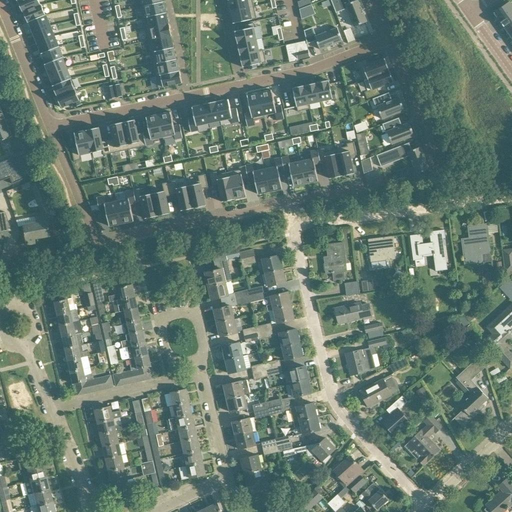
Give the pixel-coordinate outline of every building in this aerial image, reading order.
[(23,12),(40,5),(40,4),(38,0),(21,0),(18,2),(23,12)] [(227,0),(230,12),(254,6),(252,0),(227,0)] [(309,0),(297,0),(299,9),(312,4),(309,0)] [(348,0),(330,0),(336,13),(347,9),(354,27),(367,22),(358,0),(356,0),(350,3),(348,0)] [(142,18),(166,13),(163,1),(163,2),(142,7),(141,6),(140,6),(142,18)] [(511,5),(509,1),(494,13),(500,22),(511,13),(511,5)] [(41,4),(40,4),(40,5),(23,12),(28,23),(28,22),(45,15),(41,4)] [(312,5),(299,9),(301,19),(315,14),(312,5)] [(257,19),(254,6),(230,12),(233,24),(257,19)] [(166,13),(142,18),(145,29),(168,24),(166,13)] [(511,13),(500,22),(507,31),(511,26),(511,13)] [(28,22),(33,33),(50,25),(46,14),(45,15),(28,22)] [(171,36),(172,36),(169,24),(168,24),(145,29),(147,41),(171,36)] [(237,43),(256,39),(253,24),(245,25),(246,29),(235,31),(237,43)] [(33,33),(37,43),(55,36),(50,25),(33,33)] [(312,27),(304,30),(307,44),(316,41),(320,50),(342,41),(337,28),(316,36),(312,27)] [(37,43),(41,54),(59,46),(55,36),(37,43)] [(150,53),(173,48),(171,36),(147,41),(150,53)] [(237,43),(240,55),(259,51),(256,39),(237,43)] [(63,57),(63,58),(63,57),(59,46),(41,54),(45,64),(63,57)] [(173,48),(150,53),(152,64),(176,59),(173,48)] [(263,50),(259,51),(240,55),(243,67),(248,66),(249,70),(256,68),(256,65),(266,62),(263,50)] [(308,50),(296,52),(297,59),(310,57),(308,50)] [(45,64),(49,75),(67,67),(63,58),(63,57),(45,64)] [(176,59),(152,64),(155,76),(156,76),(179,71),(178,71),(176,59)] [(366,59),(353,64),(356,70),(359,69),(363,80),(389,70),(385,59),(368,65),(366,59)] [(71,79),(67,67),(49,75),(53,85),(53,86),(70,79),(71,79)] [(389,70),(363,80),(367,91),(364,92),(367,99),(380,94),(377,88),(393,82),(389,70)] [(156,76),(158,88),(182,83),(179,71),(178,71),(179,71),(156,76)] [(52,86),(57,97),(75,89),(71,79),(70,79),(53,86),(53,85),(52,86)] [(317,83),(321,102),(336,98),(335,91),(331,92),(329,80),(317,83)] [(321,102),(317,83),(305,85),(309,104),(321,102)] [(113,85),(116,98),(122,96),(119,84),(113,85)] [(116,98),(113,85),(106,87),(109,99),(116,98)] [(309,104),(305,85),(292,88),(294,94),(290,94),(292,102),(295,101),(298,112),(310,109),(309,104)] [(81,105),(75,89),(57,97),(61,108),(72,103),(74,108),(81,105)] [(271,90),(259,93),(264,115),(265,115),(275,113),(277,120),(284,119),(281,106),(275,107),(271,90)] [(389,92),(372,99),(376,108),(377,107),(382,119),(404,111),(399,98),(392,100),(389,92)] [(251,112),(244,114),(247,127),(255,125),(254,120),(265,117),(265,115),(264,115),(259,93),(247,95),(251,112)] [(216,101),(220,121),(231,118),(232,123),(239,122),(237,108),(230,110),(228,99),(216,102),(216,101)] [(216,101),(204,104),(208,123),(220,121),(216,101)] [(208,123),(204,104),(204,105),(192,107),(194,117),(188,119),(191,132),(198,130),(197,126),(208,123)] [(163,137),(163,140),(175,137),(175,139),(183,138),(180,125),(173,126),(170,112),(158,115),(163,137)] [(163,137),(158,115),(146,117),(149,131),(143,132),(146,146),(153,144),(152,140),(163,137)] [(399,118),(382,124),(386,133),(387,133),(392,144),(414,136),(409,123),(402,126),(399,118)] [(122,122),(128,150),(146,146),(143,132),(138,134),(135,120),(122,122)] [(107,140),(110,153),(128,150),(122,122),(110,125),(113,139),(107,140)] [(5,124),(0,126),(0,140),(10,136),(5,124)] [(110,153),(107,140),(102,141),(99,127),(86,130),(91,153),(103,150),(104,155),(110,153)] [(71,148),(74,161),(81,160),(80,155),(91,153),(86,130),(74,133),(77,147),(71,148)] [(365,132),(356,134),(358,142),(366,140),(365,132)] [(347,146),(336,149),(342,176),(354,173),(350,156),(357,155),(354,142),(346,143),(347,146)] [(409,143),(376,155),(381,167),(409,156),(416,174),(429,169),(421,147),(412,150),(409,143)] [(324,148),(317,150),(320,163),(326,162),(330,179),(342,176),(336,149),(325,151),(324,148)] [(311,156),(300,159),(306,184),(318,181),(314,164),(320,163),(317,150),(310,151),(311,156)] [(16,158),(0,164),(0,177),(0,178),(8,175),(9,177),(11,184),(34,174),(25,152),(15,156),(16,158)] [(288,156),(281,158),(284,171),(290,170),(294,186),(306,184),(300,159),(289,161),(288,156)] [(276,164),(264,167),(265,169),(270,192),(282,189),(279,172),(284,171),(281,158),(274,159),(276,164)] [(370,158),(361,161),(364,173),(373,170),(370,158)] [(253,164),(246,165),(248,179),(254,177),(258,194),(270,192),(265,169),(254,171),(253,164)] [(239,170),(228,172),(234,199),(246,197),(243,180),(248,179),(246,165),(239,167),(239,170)] [(216,172),(209,173),(212,187),(218,185),(222,202),(234,199),(228,172),(217,175),(216,172)] [(199,181),(187,183),(188,186),(193,208),(205,206),(202,189),(208,187),(205,174),(198,176),(199,181)] [(176,181),(169,182),(172,195),(177,194),(181,211),(193,208),(188,186),(177,188),(176,181)] [(164,191),(152,193),(157,216),(170,213),(166,196),(172,195),(169,182),(162,184),(164,191)] [(41,183),(33,186),(39,202),(47,198),(41,183)] [(140,188),(133,190),(136,203),(141,202),(145,219),(157,216),(152,193),(141,196),(140,188)] [(127,199),(116,201),(121,224),(134,221),(130,204),(136,203),(133,190),(126,191),(127,199)] [(98,204),(90,206),(92,212),(99,210),(99,211),(106,210),(109,226),(121,224),(116,201),(106,204),(104,196),(97,198),(98,204)] [(37,223),(22,225),(22,226),(25,245),(34,243),(32,237),(38,236),(39,237),(48,236),(45,219),(45,218),(36,220),(37,223)] [(474,238),(462,239),(465,264),(478,262),(477,254),(490,252),(486,224),(472,226),(474,238)] [(431,243),(423,244),(422,234),(410,235),(413,261),(423,259),(423,256),(434,254),(436,271),(447,270),(444,247),(443,247),(442,237),(445,237),(444,230),(429,232),(431,243)] [(395,259),(393,237),(368,240),(372,269),(386,267),(386,260),(395,259)] [(346,264),(343,243),(327,245),(328,257),(324,257),(326,273),(331,272),(331,273),(333,273),(334,281),(344,279),(343,271),(346,270),(343,270),(342,264),(346,264)] [(225,252),(210,256),(213,256),(216,270),(205,272),(208,286),(225,282),(232,280),(225,252)] [(257,263),(255,255),(241,259),(243,266),(257,263)] [(262,259),(265,273),(282,269),(279,255),(262,259)] [(282,269),(265,273),(269,286),(285,282),(282,269)] [(373,280),(362,281),(364,292),(374,290),(373,280)] [(228,296),(225,282),(208,286),(212,300),(228,296)] [(360,294),(358,282),(345,283),(347,296),(360,294)] [(110,302),(112,301),(122,299),(135,296),(132,284),(119,287),(121,293),(109,296),(110,302)] [(262,286),(248,290),(249,296),(263,293),(262,286)] [(102,290),(95,292),(98,305),(105,303),(102,290)] [(248,290),(233,293),(234,294),(235,299),(249,296),(248,290)] [(88,307),(95,305),(92,292),(84,294),(87,307),(88,307)] [(266,312),(268,312),(291,306),(287,292),(270,296),(272,304),(267,306),(267,307),(265,307),(266,312)] [(263,293),(249,296),(251,303),(265,299),(263,293)] [(60,301),(54,302),(57,314),(77,309),(75,310),(72,298),(67,299),(67,297),(65,295),(61,296),(59,298),(60,301)] [(135,296),(122,299),(112,301),(115,313),(124,311),(138,308),(135,296)] [(249,296),(235,299),(236,305),(236,306),(251,303),(249,296)] [(511,302),(485,327),(492,335),(485,341),(510,369),(511,366),(511,354),(503,345),(511,336),(511,302)] [(108,314),(105,303),(98,305),(100,316),(108,314)] [(360,303),(335,309),(338,324),(363,318),(364,319),(372,317),(369,304),(361,306),(360,303)] [(214,309),(217,324),(234,320),(230,305),(214,309)] [(273,324),(276,323),(294,319),(291,306),(268,312),(270,320),(272,320),(273,324)] [(124,311),(126,317),(119,318),(120,324),(127,322),(140,319),(138,308),(124,311)] [(78,315),(77,309),(57,314),(60,325),(72,322),(71,317),(78,315)] [(92,326),(93,330),(100,328),(97,317),(90,318),(91,326),(92,326)] [(127,322),(130,334),(143,331),(140,319),(127,322)] [(62,337),(75,334),(81,332),(83,332),(80,320),(72,322),(60,325),(62,337)] [(237,333),(234,320),(217,324),(220,337),(237,333)] [(382,322),(365,327),(366,334),(383,329),(382,322)] [(258,334),(272,331),(270,324),(256,327),(258,334)] [(111,331),(110,326),(103,328),(105,339),(112,338),(110,331),(111,331)] [(244,337),(258,334),(256,327),(242,330),(244,337)] [(279,333),(282,348),(299,344),(296,329),(279,333)] [(122,348),(127,347),(132,345),(145,342),(143,331),(130,334),(125,335),(127,340),(121,342),(122,348)] [(272,331),(258,334),(259,340),(274,337),(272,331)] [(81,332),(75,334),(62,337),(65,348),(82,344),(83,344),(81,332)] [(258,334),(244,337),(245,344),(259,340),(258,334)] [(368,342),(369,348),(374,347),(391,343),(389,337),(368,342)] [(112,338),(105,339),(108,351),(116,349),(115,345),(112,346),(111,339),(112,338)] [(98,353),(105,351),(102,340),(97,341),(95,341),(98,353)] [(145,342),(132,345),(127,347),(129,358),(148,354),(145,342)] [(223,346),(226,361),(243,357),(239,342),(223,346)] [(68,360),(80,357),(86,356),(89,355),(88,350),(83,351),(82,344),(65,348),(68,360)] [(302,356),(299,344),(282,348),(285,360),(302,356)] [(360,350),(346,353),(351,375),(366,372),(362,357),(375,354),(374,347),(369,348),(360,350)] [(119,363),(116,349),(108,351),(111,365),(119,363)] [(108,363),(105,351),(98,353),(100,365),(108,363)] [(131,371),(136,369),(138,369),(142,368),(149,367),(151,366),(148,354),(129,358),(131,365),(130,365),(131,371)] [(463,409),(452,420),(453,420),(455,418),(463,427),(485,406),(484,406),(482,404),(488,398),(471,380),(485,367),(481,354),(456,377),(472,394),(460,405),(463,409)] [(86,356),(80,357),(68,360),(70,371),(83,369),(89,367),(86,356)] [(246,370),(243,357),(226,361),(229,373),(246,370)] [(406,358),(390,366),(394,373),(409,365),(406,358)] [(280,361),(265,364),(266,371),(281,367),(280,361)] [(265,364),(251,367),(253,374),(266,371),(265,364)] [(287,370),(290,385),(308,380),(305,366),(287,370)] [(151,378),(149,367),(142,368),(145,380),(151,378)] [(138,369),(136,369),(139,381),(145,380),(142,368),(138,369)] [(75,383),(81,382),(87,381),(93,379),(92,375),(85,376),(83,369),(70,371),(73,384),(75,383)] [(134,382),(139,381),(136,369),(131,371),(134,382)] [(131,371),(125,372),(128,384),(134,382),(131,371)] [(266,371),(253,374),(254,380),(268,377),(266,371)] [(122,385),(128,384),(125,372),(119,373),(122,385)] [(122,385),(119,373),(113,375),(116,386),(122,385)] [(107,389),(113,387),(110,375),(104,377),(107,389)] [(391,375),(383,379),(360,391),(368,407),(391,395),(399,391),(399,389),(399,384),(397,381),(392,377),(391,375)] [(104,377),(99,378),(101,390),(107,389),(104,377)] [(99,378),(93,379),(96,391),(101,390),(99,378)] [(93,379),(87,381),(90,392),(96,391),(93,379)] [(227,399),(244,395),(251,394),(247,379),(240,381),(224,385),(227,399)] [(311,393),(308,380),(290,385),(293,397),(311,393)] [(87,381),(81,382),(83,394),(90,392),(87,381)] [(83,394),(81,382),(75,383),(78,395),(83,394)] [(424,388),(416,392),(420,399),(427,395),(424,388)] [(170,393),(173,405),(189,401),(186,389),(170,393)] [(247,408),(244,395),(227,399),(230,412),(247,408)] [(399,409),(407,402),(402,396),(386,410),(391,415),(382,422),(393,434),(400,427),(402,429),(410,422),(399,409)] [(142,399),(145,411),(151,410),(148,398),(142,399)] [(133,401),(135,413),(142,412),(139,400),(133,401)] [(268,410),(282,406),(280,400),(266,403),(268,410)] [(173,405),(176,417),(192,413),(189,401),(173,405)] [(252,406),(253,413),(268,410),(266,403),(252,406)] [(317,418),(313,403),(290,408),(293,423),(317,418)] [(95,410),(97,422),(122,416),(120,410),(112,412),(110,406),(95,410)] [(282,406),(268,410),(269,416),(283,413),(282,406)] [(154,422),(151,410),(145,411),(147,424),(152,422),(154,422)] [(268,410),(253,413),(255,420),(269,416),(268,410)] [(135,413),(138,426),(144,424),(142,412),(135,413)] [(172,431),(179,429),(195,426),(192,413),(176,417),(169,418),(172,431)] [(436,433),(442,427),(430,415),(424,421),(427,425),(421,431),(409,442),(422,455),(418,460),(423,465),(427,461),(428,461),(439,450),(428,438),(434,432),(436,433)] [(100,434),(116,431),(122,429),(120,418),(122,417),(122,416),(97,422),(100,434)] [(232,422),(236,436),(252,432),(257,431),(253,417),(249,418),(232,422)] [(317,418),(293,423),(294,428),(301,427),(302,434),(320,430),(317,418)] [(140,426),(143,437),(147,436),(144,424),(138,426),(140,426)] [(197,438),(195,426),(179,429),(181,441),(197,438)] [(103,446),(119,443),(116,431),(100,434),(103,446)] [(255,445),(252,432),(236,436),(239,449),(255,445)] [(276,447),(290,444),(289,437),(275,440),(276,447)] [(200,449),(197,438),(181,441),(184,453),(200,449)] [(329,454),(335,449),(325,438),(319,444),(319,443),(306,446),(308,457),(317,456),(326,463),(331,457),(329,454)] [(262,450),(276,447),(275,440),(260,443),(262,450)] [(103,446),(106,459),(122,455),(119,443),(103,446)] [(292,450),(290,444),(276,447),(278,453),(292,450)] [(276,447),(262,450),(263,456),(278,453),(276,447)] [(184,453),(187,465),(203,462),(200,449),(184,453)] [(23,457),(26,469),(42,464),(39,453),(23,457)] [(108,471),(124,467),(122,455),(106,459),(108,471)] [(258,455),(241,459),(244,473),(261,469),(258,455)] [(348,485),(360,474),(363,471),(350,457),(344,462),(342,460),(333,469),(343,479),(341,481),(346,486),(348,485)] [(144,475),(151,473),(156,472),(153,460),(148,461),(141,463),(144,475)] [(190,478),(206,474),(205,474),(203,462),(187,465),(187,466),(179,468),(182,480),(190,478)] [(42,464),(26,469),(20,470),(23,482),(30,481),(45,477),(42,464)] [(108,471),(111,483),(127,480),(124,467),(108,471)] [(261,469),(244,473),(247,486),(264,482),(261,469)] [(360,474),(348,485),(355,492),(366,482),(360,474)] [(270,479),(271,486),(286,482),(284,475),(270,479)] [(30,481),(33,493),(49,489),(45,477),(30,481)] [(498,495),(487,505),(493,511),(502,511),(511,503),(511,485),(507,479),(499,486),(505,492),(499,496),(498,495)] [(114,495),(130,492),(127,480),(111,483),(114,495)] [(389,499),(374,483),(362,493),(377,510),(389,499)] [(318,485),(314,489),(320,495),(321,497),(324,492),(318,485)] [(6,487),(0,488),(0,498),(1,501),(5,500),(9,499),(10,499),(6,487)] [(36,505),(52,501),(49,489),(33,493),(28,495),(31,507),(36,505)] [(314,489),(300,503),(300,504),(308,511),(322,498),(321,497),(320,495),(314,489)] [(338,494),(328,503),(335,511),(341,507),(345,503),(341,498),(338,494)] [(5,500),(1,501),(3,511),(9,511),(12,511),(9,499),(5,500)] [(360,500),(357,503),(361,508),(361,509),(365,506),(360,500)] [(54,511),(52,501),(36,505),(37,511),(54,511)] [(221,511),(217,503),(205,508),(207,511),(221,511)]
